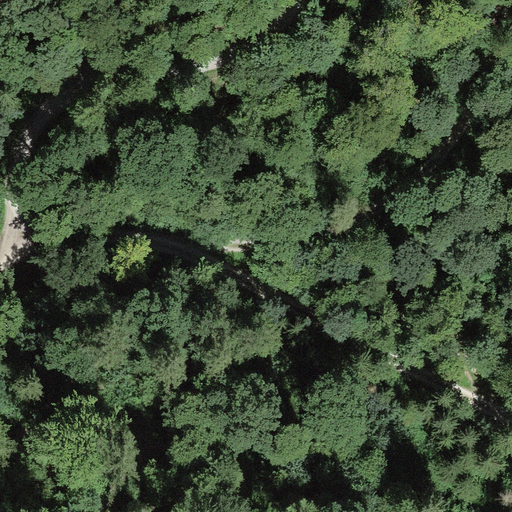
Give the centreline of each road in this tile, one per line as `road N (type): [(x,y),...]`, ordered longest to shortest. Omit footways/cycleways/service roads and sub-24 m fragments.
road 1 (track): [(511,424),(213,250),(118,232),(6,234)]
road 2 (track): [(304,0),(267,39),(237,54),(93,78),(48,101),(15,151),(6,234)]
road 3 (track): [(213,250),(303,239),(378,205),(422,174),(472,104),(504,0)]
road 4 (track): [(236,511),(228,495),(162,454),(93,428),(0,435)]
road 5 (track): [(491,416),(452,336),(429,257),(422,174)]
